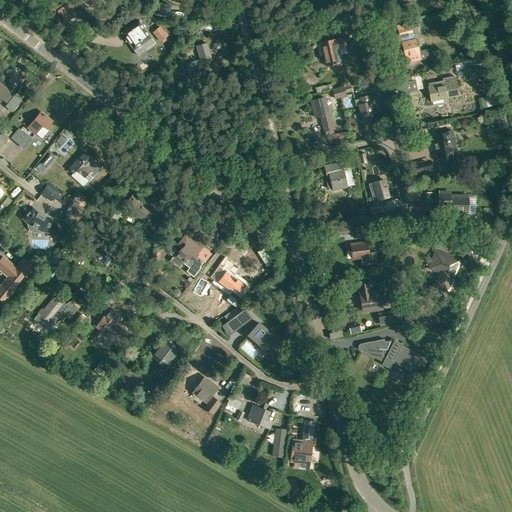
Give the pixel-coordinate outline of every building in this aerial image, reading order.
[(171,6),(159,4),(157,16),(169,18),(171,6)] [(146,52),(156,45),(140,21),(123,33),(134,51),(142,46),(146,52)] [(152,35),(161,44),(168,38),(160,28),(152,35)] [(399,35),(397,36),(399,45),(401,44),(406,64),(421,61),(419,52),(416,38),(414,39),(411,28),(399,31),(399,35)] [(309,32),(305,40),(311,43),(315,35),(309,32)] [(336,50),(338,50),(346,48),(344,39),(334,41),(334,40),(320,44),(326,66),(340,63),(336,50)] [(224,43),(217,40),(211,51),(218,54),(224,43)] [(199,60),(187,63),(191,78),(207,74),(206,70),(208,69),(210,65),(208,59),(211,58),(207,44),(195,47),(199,60)] [(431,102),(460,96),(457,81),(456,82),(455,76),(442,78),(443,80),(428,83),(428,84),(429,84),(429,88),(428,88),(431,102)] [(416,86),(415,80),(396,84),(398,94),(417,90),(416,86)] [(0,101),(8,91),(0,83),(0,101)] [(346,97),(345,93),(351,91),(350,87),(346,88),(344,88),(343,86),(338,88),(341,98),(346,97)] [(331,89),(332,93),(335,100),(341,98),(338,88),(331,89)] [(365,132),(376,129),(367,94),(359,96),(360,103),(357,103),(365,132)] [(15,95),(6,106),(13,112),(22,101),(15,95)] [(320,116),(325,132),(336,129),(335,123),(332,124),(328,105),(326,96),(311,100),(315,118),(320,116)] [(41,110),(27,128),(36,135),(42,139),(49,131),(47,129),(54,121),(41,110)] [(33,139),(19,128),(11,138),(24,149),(33,139)] [(448,163),(448,158),(453,157),(451,149),(456,148),(452,131),(447,132),(435,135),(437,143),(434,144),(435,149),(438,161),(439,161),(440,165),(448,163)] [(74,173),(77,170),(90,182),(103,167),(85,152),(70,169),(74,173)] [(429,174),(426,161),(411,165),(414,177),(429,174)] [(341,169),(339,163),(325,167),(328,178),(331,178),(334,190),(348,187),(348,186),(353,184),(351,177),(352,177),(352,176),(351,177),(345,179),(343,169),(341,169)] [(372,195),(374,205),(382,203),(381,199),(388,197),(383,179),(372,182),(373,183),(369,184),(370,190),(374,189),(376,194),(372,195)] [(148,190),(138,181),(134,185),(144,195),(148,190)] [(55,195),(56,196),(59,193),(48,186),(42,194),(51,200),(55,195)] [(88,199),(79,191),(75,195),(83,203),(88,199)] [(468,214),(468,196),(449,196),(449,192),(441,192),(440,208),(448,208),(448,214),(468,214)] [(419,209),(431,209),(431,193),(419,193),(419,209)] [(146,222),(149,219),(154,213),(147,207),(152,203),(142,195),(135,203),(130,198),(124,206),(136,216),(137,215),(146,222)] [(4,203),(8,207),(14,201),(11,197),(4,203)] [(72,202),(63,215),(67,218),(77,223),(85,210),(75,204),(72,202)] [(116,221),(124,209),(114,202),(106,213),(116,221)] [(371,207),(373,214),(382,211),(380,205),(371,207)] [(46,216),(38,211),(32,206),(21,218),(27,223),(28,228),(30,231),(34,233),(38,233),(42,232),(49,234),(53,217),(46,216)] [(375,219),(374,219),(363,221),(353,222),(354,231),(365,229),(365,228),(376,226),(375,219)] [(103,251),(106,246),(100,243),(103,238),(95,233),(89,243),(94,246),(89,254),(107,265),(112,256),(103,251)] [(439,244),(449,248),(464,254),(467,246),(452,240),(442,236),(439,244)] [(191,238),(177,256),(176,255),(172,261),(181,269),(189,258),(195,262),(188,271),(195,276),(205,263),(198,257),(200,254),(204,249),(191,238)] [(376,252),(368,253),(367,242),(351,244),(352,259),(360,257),(362,265),(377,263),(376,252)] [(155,251),(151,258),(156,260),(160,254),(155,251)] [(441,255),(436,253),(430,267),(434,269),(434,270),(441,273),(436,285),(438,286),(437,288),(444,291),(445,289),(447,290),(448,288),(450,289),(453,280),(451,279),(458,261),(451,259),(452,257),(442,253),(441,255)] [(63,270),(68,264),(54,254),(48,262),(58,270),(60,267),(63,270)] [(0,271),(8,278),(0,287),(0,299),(3,302),(8,296),(10,298),(18,288),(16,286),(24,276),(26,278),(35,267),(23,258),(17,267),(4,256),(0,260),(0,271)] [(150,259),(146,268),(155,272),(159,264),(155,262),(150,259)] [(217,282),(218,281),(225,272),(226,271),(219,266),(210,277),(217,282)] [(57,275),(50,283),(56,289),(63,280),(57,275)] [(246,285),(232,275),(224,286),(230,291),(231,288),(239,294),(246,285)] [(172,289),(177,287),(178,285),(177,282),(174,280),(170,282),(170,287),(172,289)] [(359,285),(362,306),(363,311),(382,308),(379,292),(370,293),(369,284),(359,285)] [(99,307),(103,310),(114,297),(108,293),(105,296),(103,295),(98,301),(89,312),(93,315),(99,307)] [(226,301),(237,308),(241,303),(237,300),(231,295),(226,301)] [(48,330),(64,312),(70,317),(77,309),(71,301),(66,304),(56,296),(44,310),(42,309),(34,318),(48,330)] [(119,333),(123,329),(123,328),(116,323),(120,318),(118,316),(119,314),(110,308),(97,327),(102,330),(96,338),(109,347),(115,338),(116,338),(119,333)] [(244,309),(228,321),(234,330),(250,318),(244,309)] [(393,324),(393,322),(403,321),(402,310),(380,314),(381,326),(393,324)] [(249,336),(263,348),(265,346),(271,351),(280,341),(260,323),(249,336)] [(359,323),(349,326),(351,334),(361,331),(359,323)] [(435,349),(439,340),(423,333),(419,341),(435,349)] [(151,356),(167,368),(181,351),(166,340),(163,344),(161,342),(151,356)] [(360,350),(384,363),(386,358),(392,361),(391,362),(412,372),(420,355),(400,345),(400,346),(394,343),(395,342),(395,341),(394,340),(393,340),(380,343),(380,340),(361,343),(360,344),(359,344),(358,345),(358,346),(358,347),(358,348),(359,349),(360,350)] [(186,376),(192,368),(186,363),(179,371),(186,376)] [(211,389),(213,386),(204,378),(194,391),(207,402),(212,396),(215,392),(211,389)] [(208,403),(204,408),(210,412),(213,414),(221,403),(218,401),(213,397),(208,403)] [(268,411),(254,405),(248,420),(269,429),(272,421),(265,418),(268,411)] [(240,411),(236,419),(241,421),(244,413),(240,411)] [(303,438),(313,439),(315,423),(305,422),(303,438)] [(275,428),(272,456),(283,458),(286,430),(275,428)] [(295,461),(310,463),(312,443),(302,442),(301,452),(296,451),(295,461)]
